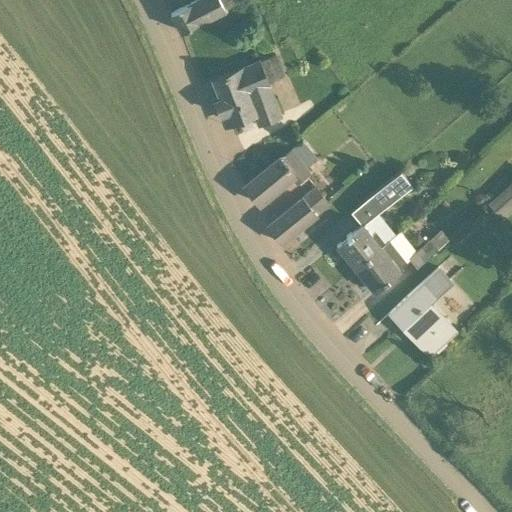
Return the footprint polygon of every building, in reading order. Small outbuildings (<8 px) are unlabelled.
[(194,0),(190,3),(170,13),(180,32),(243,0),(194,0)] [(282,116),(270,86),(269,85),(268,83),(284,76),(276,54),(208,82),(222,116),(229,113),(233,124),(256,115),(260,126),(282,116)] [(317,159),(302,140),(291,149),(290,148),(280,157),(244,187),(257,203),(289,176),(295,184),(310,172),(306,168),(317,159)] [(400,172),(370,196),(381,210),(412,186),(400,172)] [(501,217),(511,206),(511,183),(502,193),(489,205),(501,217)] [(281,243),(316,215),(315,214),(329,203),(316,187),(267,226),(281,243)] [(372,234),(364,224),(361,226),(336,246),(354,268),(385,244),(375,231),(372,234)] [(447,239),(439,230),(408,258),(416,269),(447,239)] [(399,268),(406,262),(388,241),(385,244),(354,268),(372,291),(400,268),(399,268)] [(456,329),(430,302),(451,283),(438,268),(390,312),(402,326),(403,325),(430,353),(456,329)]
